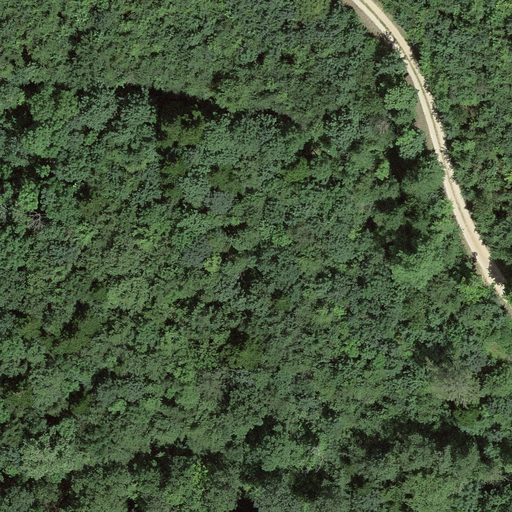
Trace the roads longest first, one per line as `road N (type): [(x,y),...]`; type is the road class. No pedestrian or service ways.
road 1 (track): [(0,71),(281,105),(314,125),(440,302),(511,358)]
road 2 (track): [(511,301),(456,212),(413,72),(361,0)]
road 3 (track): [(266,511),(183,445),(130,448),(0,481)]
